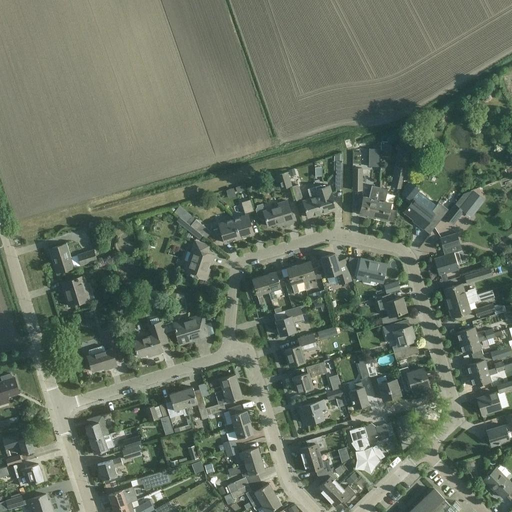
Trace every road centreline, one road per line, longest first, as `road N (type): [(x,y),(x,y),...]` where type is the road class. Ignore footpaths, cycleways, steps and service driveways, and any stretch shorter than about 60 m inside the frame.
road 1 (residential): [(450,394),(411,259),(333,233),(238,264),(229,355)]
road 2 (residential): [(317,511),(287,473),(251,358),(229,355)]
road 3 (residential): [(58,408),(229,355)]
road 4 (residential): [(58,408),(6,244)]
